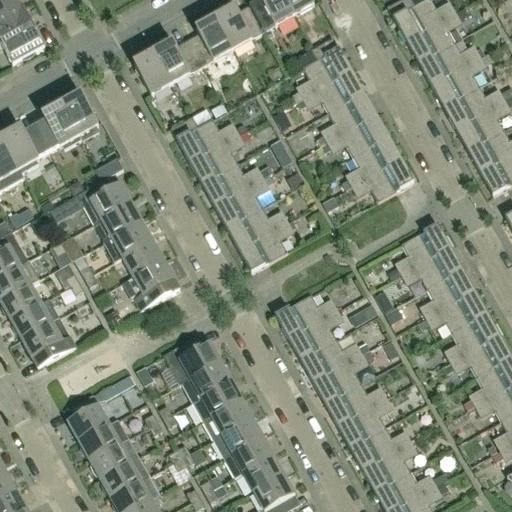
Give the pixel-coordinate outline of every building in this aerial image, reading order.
[(0,0),(0,24),(22,12),(22,11),(15,0),(0,0)] [(295,20),(283,0),(258,0),(263,8),(251,14),(264,37),(266,36),(271,33),(295,20)] [(314,9),(309,0),(283,0),(295,20),(314,9)] [(393,23),(415,10),(409,0),(388,12),(393,23)] [(406,45),(456,17),(452,10),(439,18),(430,2),(415,10),(393,23),(406,45)] [(34,31),(23,11),(22,11),(22,12),(0,24),(0,45),(2,49),(34,31)] [(465,12),(456,17),(460,25),(469,20),(465,12)] [(264,37),(251,14),(240,21),(235,13),(216,24),(233,54),(264,37)] [(455,47),(447,33),(460,25),(456,17),(406,45),(418,67),(455,47)] [(233,54),(216,24),(196,35),(201,43),(189,49),(202,72),(233,54)] [(45,51),(34,31),(2,49),(13,69),(22,63),(25,63),(26,63),(28,62),(30,61),(31,61),(34,59),(36,56),(45,51)] [(271,33),(266,36),(269,43),(274,40),(271,33)] [(317,65),(339,53),(333,42),(311,55),(317,65)] [(431,90),(481,62),(477,54),(463,62),(455,47),(418,67),(431,90)] [(202,72),(189,49),(178,56),(173,48),(154,58),(171,89),(202,72)] [(302,104),(352,76),(339,53),(303,73),(312,89),(298,97),(302,104)] [(488,57),(481,62),(485,69),(493,65),(488,57)] [(171,89),(154,58),(135,69),(152,100),(171,89)] [(480,91),(472,77),(485,69),(481,62),(431,90),(443,112),(480,91)] [(328,118),(364,98),(352,76),(302,104),(305,110),(306,111),(320,104),(328,118)] [(485,102),(480,91),(443,112),(456,134),(506,106),(499,94),(485,102)] [(508,94),(501,98),(505,105),(511,101),(511,93),(511,92),(508,94)] [(298,97),(292,100),(296,107),(302,104),(298,97)] [(327,148),(377,120),(364,98),(328,118),(336,133),(323,141),(327,148)] [(99,130),(82,99),(62,110),(79,141),(80,140),(82,144),(96,137),(99,130)] [(305,110),(302,104),(297,107),(300,113),(305,110)] [(504,135),(497,123),(511,116),(506,106),(456,134),(468,156),(504,135)] [(222,108),(211,114),(215,122),(226,115),(222,108)] [(79,141),(62,110),(43,121),(47,129),(37,135),(49,157),(62,150),(65,154),(82,144),(80,140),(79,141)] [(281,117),(274,121),(282,135),(289,131),(281,117)] [(377,120),(327,148),(331,155),(345,148),(353,162),(389,142),(377,120)] [(177,144),(198,132),(193,121),(171,134),(177,144)] [(189,167),(239,139),(235,132),(222,139),(213,124),(177,144),(189,167)] [(243,128),(236,133),(239,139),(246,135),(247,134),(243,128)] [(37,164),(49,157),(37,135),(26,141),(22,133),(2,143),(22,178),(39,169),(37,164)] [(246,135),(239,139),(243,146),(250,143),(246,135)] [(480,178),(511,160),(511,144),(510,146),(504,135),(468,156),(480,178)] [(238,169),(230,154),(243,146),(239,139),(189,167),(202,189),(238,169)] [(323,141),(318,144),(322,151),(327,148),(323,141)] [(361,177),(347,185),(352,192),(402,164),(389,142),(353,162),(361,177)] [(0,195),(24,182),(22,178),(2,143),(0,144),(0,203),(1,203),(0,201),(0,195)] [(327,148),(322,151),(326,158),(331,155),(327,148)] [(286,155),(276,160),(283,171),(292,166),(286,155)] [(511,160),(480,178),(493,200),(511,189),(511,160)] [(124,174),(117,163),(95,175),(102,186),(107,183),(124,174)] [(402,164),(352,192),(356,199),(369,192),(378,207),(396,197),(414,187),(402,164)] [(214,211),(264,183),(263,182),(272,177),(269,170),(259,175),(257,172),(244,179),(238,169),(202,189),(214,211)] [(298,177),(287,183),(293,194),(304,188),(298,177)] [(270,194),(268,190),(273,187),(269,180),(264,183),(214,211),(226,233),(263,213),(256,201),(270,194)] [(56,228),(84,212),(94,230),(132,208),(121,188),(113,193),(107,183),(102,186),(49,216),(56,228)] [(347,185),(343,187),(347,195),(352,192),(347,185)] [(305,190),(298,194),(302,201),(309,197),(305,190)] [(334,202),(323,208),(328,217),(339,211),(334,202)] [(143,227),(132,208),(94,230),(104,248),(143,227)] [(239,255),(289,227),(285,220),(271,227),(263,213),(226,233),(239,255)] [(17,217),(10,221),(16,232),(23,228),(18,219),(17,217)] [(6,226),(0,228),(0,243),(12,237),(6,226)] [(153,246),(143,227),(104,248),(115,267),(122,262),(123,263),(153,246)] [(288,258),(279,242),(293,234),(289,227),(239,255),(252,278),(288,258)] [(401,280),(451,252),(438,229),(402,250),(411,265),(397,273),(400,279),(401,280)] [(27,266),(12,237),(0,243),(0,282),(21,271),(20,270),(27,266)] [(69,243),(61,248),(66,257),(74,252),(69,243)] [(164,264),(153,246),(123,263),(133,282),(164,264)] [(57,262),(66,257),(61,248),(52,253),(57,262)] [(427,294),(463,274),(451,252),(401,280),(405,287),(419,280),(427,294)] [(164,264),(133,282),(143,299),(134,304),(141,316),(180,294),(175,284),(164,264)] [(31,289),(21,271),(0,282),(0,305),(1,307),(31,289)] [(85,284),(94,279),(89,271),(80,276),(85,284)] [(397,273),(388,278),(391,283),(400,279),(397,273)] [(426,324),(475,296),(463,274),(427,294),(435,309),(422,317),(426,324)] [(66,283),(71,292),(80,287),(75,278),(66,283)] [(98,287),(94,279),(85,284),(89,292),(98,287)] [(84,295),(80,287),(71,292),(75,300),(84,295)] [(42,308),(31,289),(1,307),(11,325),(42,308)] [(452,338),(488,318),(475,296),(426,324),(430,331),(443,324),(452,338)] [(386,297),(376,302),(384,318),(394,312),(386,297)] [(288,343),(338,315),(334,308),(320,316),(312,300),(275,320),(288,343)] [(52,327),(42,308),(11,325),(22,344),(52,327)] [(105,322),(111,332),(129,322),(123,311),(105,322)] [(378,320),(373,311),(362,317),(367,326),(378,320)] [(394,312),(384,318),(390,329),(401,324),(395,312),(394,312)] [(337,345),(329,330),(342,323),(338,315),(288,343),(300,365),(337,345)] [(450,368),(500,340),(488,318),(452,338),(458,349),(444,356),(450,368)] [(115,339),(142,327),(139,320),(112,332),(115,339)] [(76,352),(70,342),(60,323),(52,327),(22,344),(32,364),(40,359),(46,369),(76,352)] [(511,362),(511,361),(500,340),(450,368),(456,378),(470,371),(476,383),(511,362)] [(180,390),(181,389),(191,384),(221,367),(210,348),(202,352),(197,342),(174,355),(163,360),(180,390)] [(313,387),(363,359),(359,352),(345,360),(337,345),(300,365),(313,387)] [(400,359),(392,345),(383,350),(391,364),(400,359)] [(366,348),(359,352),(363,359),(370,355),(366,348)] [(370,355),(363,359),(367,367),(375,362),(370,355)] [(422,355),(412,360),(417,368),(426,363),(422,355)] [(361,389),(353,374),(367,367),(363,359),(313,387),(325,409),(361,389)] [(475,412),(511,391),(511,362),(476,383),(484,397),(471,405),(475,412)] [(192,408),(232,386),(221,367),(191,384),(181,389),(192,408)] [(145,391),(154,386),(146,371),(137,376),(145,391)] [(130,379),(93,400),(97,406),(105,401),(107,404),(135,388),(130,379)] [(242,405),(232,386),(192,408),(202,427),(211,421),(212,422),(242,405)] [(337,431),(387,403),(383,396),(370,404),(361,389),(325,409),(337,431)] [(501,427),(511,420),(511,391),(475,412),(479,419),(493,412),(501,427)] [(110,430),(93,400),(71,413),(76,423),(68,427),(79,447),(110,430)] [(386,433),(378,418),(391,411),(387,403),(337,431),(350,453),(386,433)] [(253,424),(242,405),(212,422),(222,441),(253,424)] [(159,416),(163,424),(172,419),(167,411),(159,416)] [(144,424),(149,432),(158,427),(153,419),(144,424)] [(177,428),(172,419),(163,424),(168,433),(177,428)] [(500,456),(511,449),(511,420),(501,427),(509,441),(495,449),(500,456)] [(253,424),(222,441),(214,446),(224,465),(233,460),(263,442),(253,424)] [(90,466),(129,444),(119,425),(110,430),(79,447),(90,466)] [(163,436),(158,427),(149,432),(154,441),(163,436)] [(362,475),(412,447),(408,440),(394,448),(386,433),(350,453),(362,475)] [(274,461),(263,442),(233,460),(243,478),(274,461)] [(100,484),(140,462),(129,444),(90,466),(100,484)] [(411,477),(403,462),(416,455),(412,447),(362,475),(375,497),(411,477)] [(511,449),(500,456),(504,463),(511,458),(511,449)] [(182,463),(190,459),(185,450),(177,455),(182,463)] [(493,450),(488,453),(492,459),(497,456),(493,450)] [(182,463),(177,455),(169,460),(173,468),(182,463)] [(500,456),(493,460),(497,467),(504,463),(500,456)] [(190,459),(182,463),(187,472),(195,467),(190,459)] [(284,480),(274,461),(243,478),(254,497),(284,480)] [(150,481),(140,462),(100,484),(111,503),(150,482),(150,481)] [(178,477),(187,472),(182,463),(173,468),(178,477)] [(0,505),(17,496),(6,477),(0,480),(0,505)] [(382,511),(400,511),(437,491),(433,484),(419,492),(411,477),(375,497),(382,511)] [(291,511),(287,504),(295,500),(284,480),(254,497),(262,511),(291,511)] [(160,500),(150,482),(111,503),(115,511),(139,511),(158,501),(160,500)] [(219,503),(210,486),(201,491),(205,500),(210,508),(219,503)] [(444,487),(437,491),(441,499),(448,494),(444,487)] [(430,511),(427,506),(441,499),(437,491),(400,511),(430,511)] [(187,499),(191,508),(200,503),(196,494),(187,499)] [(0,511),(26,511),(17,496),(0,505),(0,511)] [(155,511),(155,510),(161,507),(158,501),(139,511),(155,511)] [(203,511),(205,511),(200,503),(191,508),(193,511),(203,511)]
